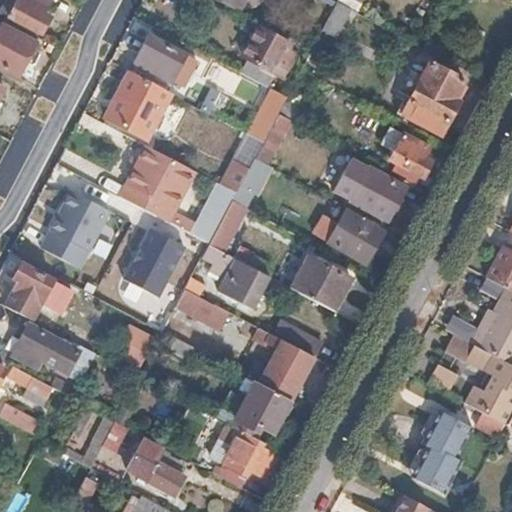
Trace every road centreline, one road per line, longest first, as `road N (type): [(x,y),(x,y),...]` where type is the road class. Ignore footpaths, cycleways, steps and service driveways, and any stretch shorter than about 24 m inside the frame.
road 1 (residential): [(511,104),(298,511)]
road 2 (residential): [(0,218),(113,0)]
